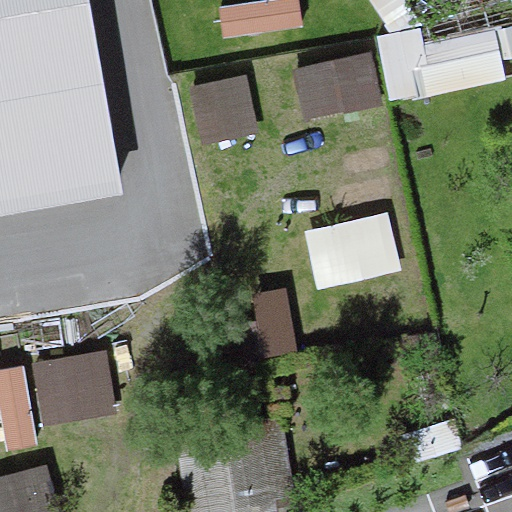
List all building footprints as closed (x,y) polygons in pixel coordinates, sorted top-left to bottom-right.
[(88,0),(0,0),(0,215),(124,193),(88,0)] [(378,42),(297,60),(309,114),(390,97),(378,42)] [(192,78),(205,136),(266,124),(254,66),(192,78)] [(390,202),(307,224),(322,283),(406,261),(390,202)] [(116,345),(37,350),(41,415),(120,410),(116,345)] [(60,511),(54,459),(0,466),(0,511),(60,511)]
